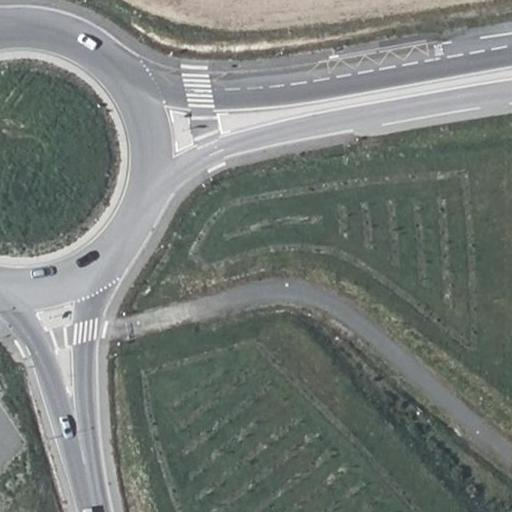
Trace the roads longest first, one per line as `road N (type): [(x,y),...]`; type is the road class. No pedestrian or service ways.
road 1 (trunk): [(511,55),(271,88),(194,93),(126,84)]
road 2 (trunk): [(145,187),(190,160),(278,133),(511,94)]
road 3 (primary): [(91,486),(88,329),(106,254)]
road 4 (primary): [(9,286),(38,337),(91,486)]
road 5 (primary): [(126,84),(98,55),(62,35),(0,31)]
